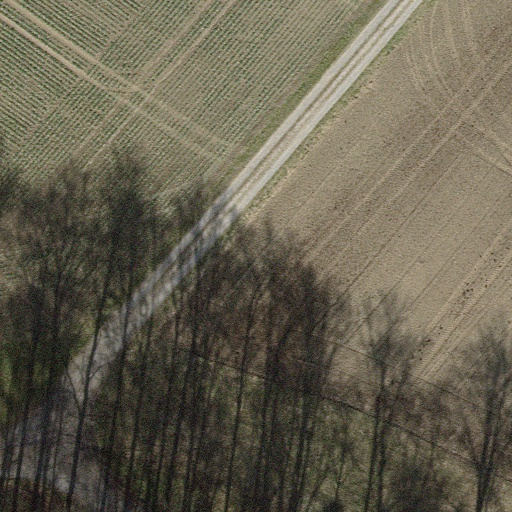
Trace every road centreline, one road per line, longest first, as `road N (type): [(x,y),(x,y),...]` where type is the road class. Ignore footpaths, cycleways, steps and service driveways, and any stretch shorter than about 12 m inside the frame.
road 1 (track): [(0,444),(386,0)]
road 2 (track): [(116,511),(0,451)]
